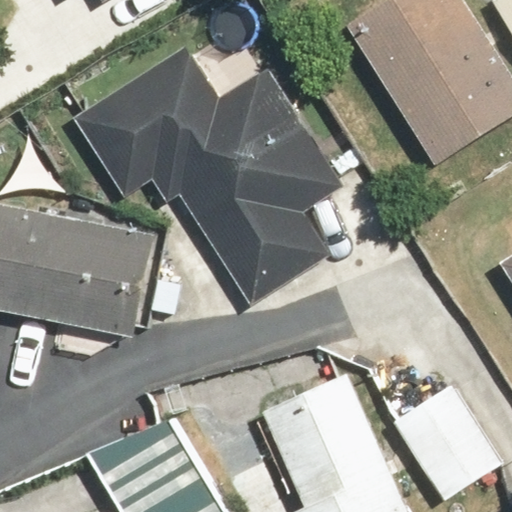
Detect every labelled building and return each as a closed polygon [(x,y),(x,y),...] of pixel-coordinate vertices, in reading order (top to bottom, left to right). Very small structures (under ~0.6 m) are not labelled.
[(511,43),(482,0),(408,0),(362,31),(453,166),(511,126),(511,43)] [(511,0),(499,0),(511,20),(511,0)] [(202,50),(134,93),(92,119),(143,200),(166,186),(177,204),(196,192),(263,298),(332,255),(309,219),(356,189),(277,64),(230,94),(202,50)] [(164,222),(0,189),(0,297),(144,325),(164,222)] [(421,511),(363,374),(259,418),(298,511),(421,511)] [(511,452),(473,384),(406,423),(453,506),(511,472),(511,452)] [(231,511),(182,426),(96,454),(129,511),(231,511)]
